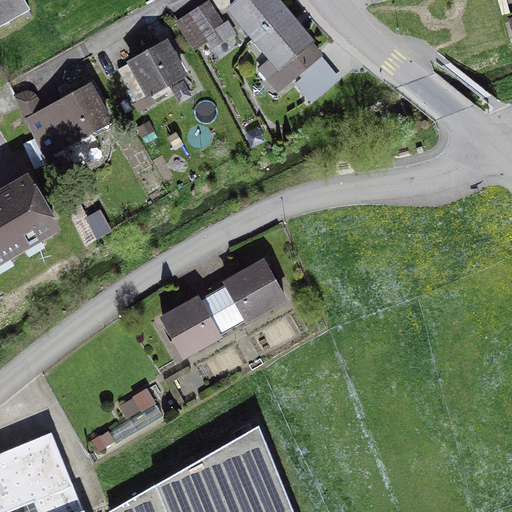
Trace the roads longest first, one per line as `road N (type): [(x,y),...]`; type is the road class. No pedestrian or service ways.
road 1 (residential): [(0,394),(165,269),(307,199),(424,183),(494,144)]
road 2 (tertiary): [(494,144),(333,4)]
